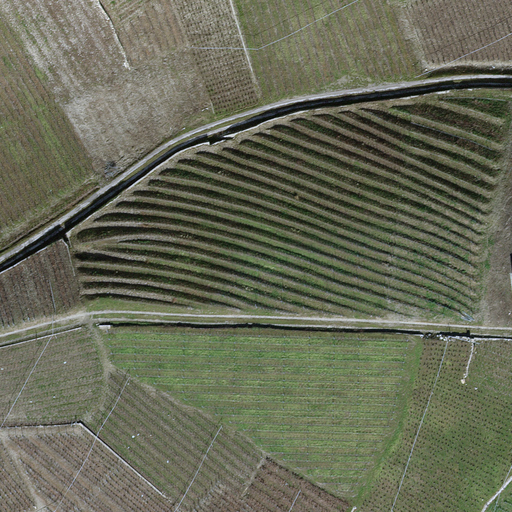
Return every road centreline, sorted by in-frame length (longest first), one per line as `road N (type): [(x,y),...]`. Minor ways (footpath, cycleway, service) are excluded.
road 1 (track): [(511,84),(305,103),(174,147),(0,259)]
road 2 (track): [(511,333),(84,322),(0,347)]
